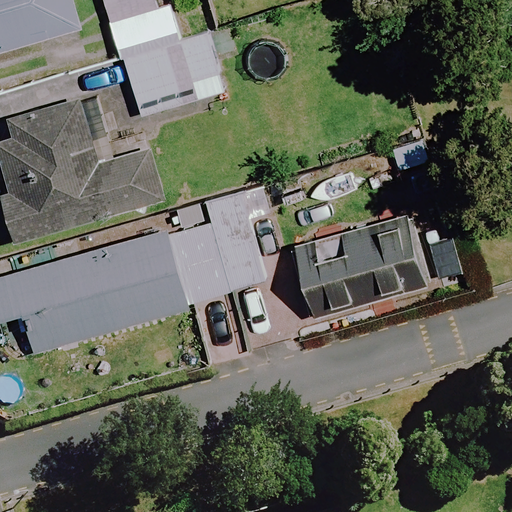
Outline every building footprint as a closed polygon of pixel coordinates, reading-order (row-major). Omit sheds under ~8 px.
[(0,0),(0,54),(82,31),(72,0),(0,0)] [(181,42),(165,0),(103,0),(144,118),(227,89),(208,32),(181,42)] [(98,157),(80,96),(0,119),(0,158),(10,193),(3,195),(18,245),(164,202),(147,143),(98,157)] [(267,285),(239,193),(207,202),(210,215),(0,279),(0,324),(27,316),(39,354),(267,285)] [(431,283),(413,205),(296,232),(308,281),(329,276),(336,305),(431,283)]
